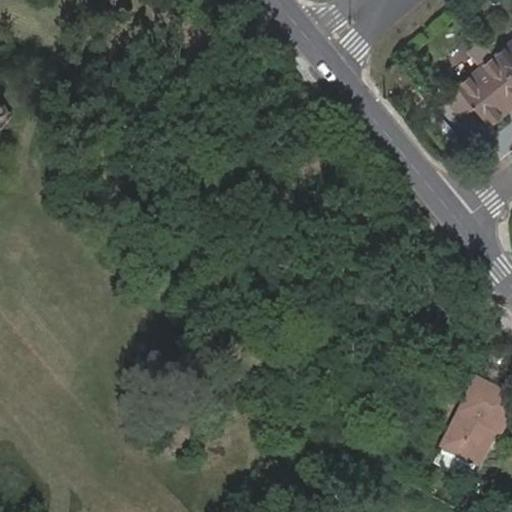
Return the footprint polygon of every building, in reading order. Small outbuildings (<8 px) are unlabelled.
[(490,125),(511,106),(511,74),(497,57),(484,40),(471,52),(484,67),(459,88),(447,98),(463,118),(476,108),(490,125)] [(511,44),(497,57),(511,74),(511,44)] [(404,57),(389,70),(402,84),(416,72),(404,57)] [(0,131),(0,132),(12,116),(0,106),(0,131)] [(499,435),(511,410),(511,399),(475,379),(439,448),(477,466),(494,433),(499,435)]
